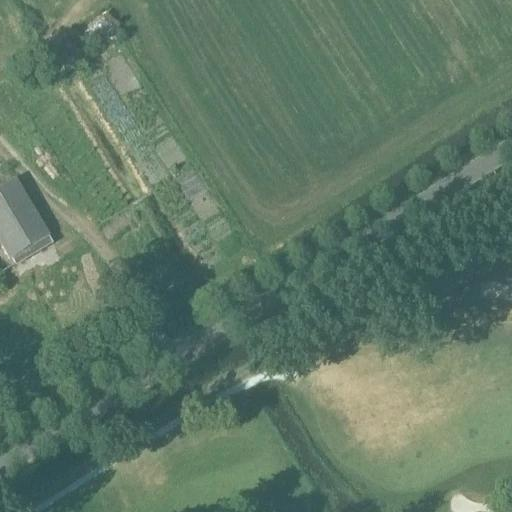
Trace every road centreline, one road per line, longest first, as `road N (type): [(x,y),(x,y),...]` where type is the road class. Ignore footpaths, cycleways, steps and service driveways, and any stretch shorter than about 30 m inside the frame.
road 1 (tertiary): [(0,471),(511,146)]
road 2 (track): [(0,156),(96,241),(173,361)]
